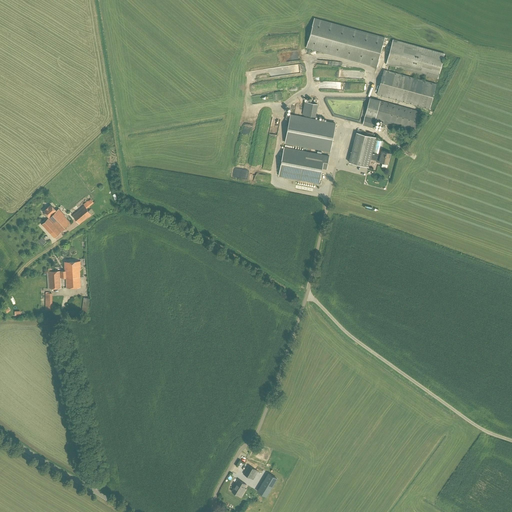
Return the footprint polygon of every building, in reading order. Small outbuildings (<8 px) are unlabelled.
[(377,67),(385,37),(314,18),(306,48),(377,67)] [(438,78),(444,54),(393,39),(386,64),(438,78)] [(429,109),(436,84),(384,70),(378,95),(429,109)] [(415,130),(420,112),(380,101),(370,98),(365,116),(362,125),(377,129),(380,120),(415,130)] [(304,112),(304,114),(317,117),(320,103),(305,101),(305,104),(302,103),(301,111),(304,112)] [(315,120),(290,115),(286,138),(285,143),(330,152),(335,124),(331,123),(315,120)] [(372,153),(373,148),(376,138),(361,134),(362,130),(355,129),(350,150),(349,150),(347,161),(358,164),(358,165),(368,168),(371,159),(379,161),(388,164),(390,153),(382,151),(381,156),(372,153)] [(327,169),(329,156),(284,147),(279,176),(319,183),(322,168),(327,169)] [(57,211),(51,205),(44,211),(49,217),(42,225),(54,238),(71,224),(64,216),(65,215),(59,209),(57,211)] [(79,224),(91,214),(84,205),(72,215),(79,224)] [(42,246),(45,242),(41,237),(37,241),(42,246)] [(80,287),(79,269),(80,269),(80,261),(64,262),(65,271),(48,271),(49,288),(61,288),(61,278),(66,277),(66,288),(80,287)] [(253,480),(258,471),(249,466),(244,474),(251,478),(253,480)] [(241,497),(246,489),(244,488),(246,484),(238,479),(236,483),(232,491),(238,496),(239,495),(241,497)] [(261,485),(258,491),(266,495),(269,490),(261,485)]
